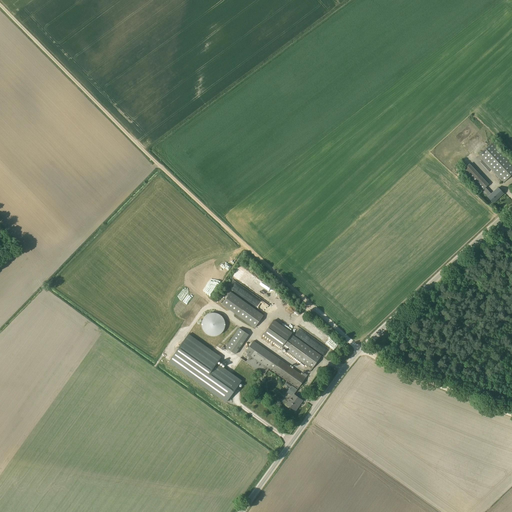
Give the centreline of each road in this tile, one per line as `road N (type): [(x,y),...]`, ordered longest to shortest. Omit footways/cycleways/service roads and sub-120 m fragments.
road 1 (track): [(0,5),(135,144),(360,349)]
road 2 (unclassified): [(239,511),(360,349),(511,209)]
road 3 (track): [(511,414),(360,349)]
